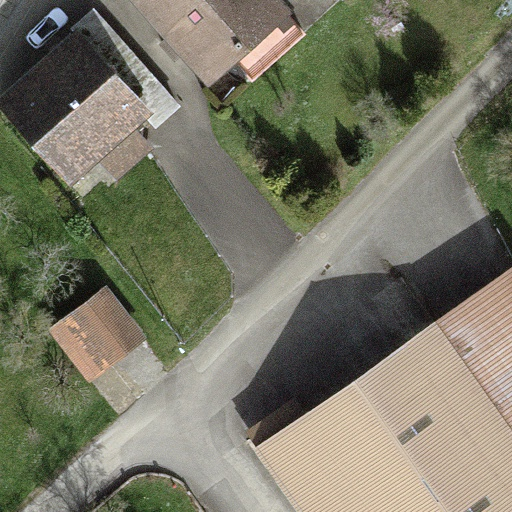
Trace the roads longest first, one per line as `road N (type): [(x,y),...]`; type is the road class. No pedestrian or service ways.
road 1 (trunk): [(326,0),(398,511)]
road 2 (residential): [(511,63),(180,402)]
road 3 (residential): [(180,402),(57,511)]
road 4 (residential): [(180,402),(249,511)]
